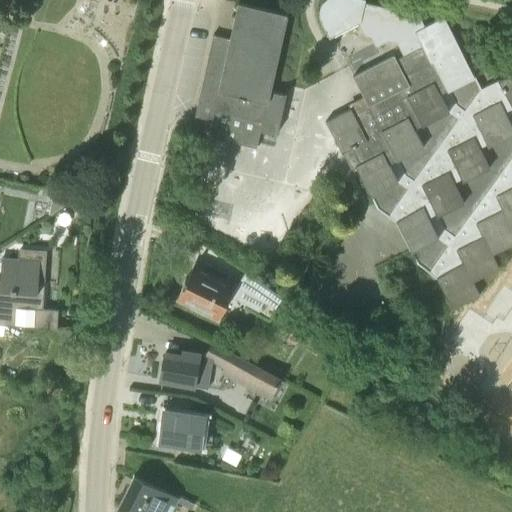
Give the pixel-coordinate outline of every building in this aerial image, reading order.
[(213,31),(199,113),(215,115),(212,132),(260,141),(263,126),(280,129),(288,88),(274,85),(288,6),(254,0),(237,0),(232,34),(213,31)] [(492,187),(432,148),(415,173),(419,176),(403,201),(451,232),(448,236),(496,267),(511,242),(511,206),(489,192),(492,187)] [(53,216),(81,199),(56,193),(51,216),(53,216)] [(0,324),(56,328),(58,309),(37,308),(39,282),(44,282),(46,251),(20,249),(19,259),(2,258),(0,282),(0,324)] [(220,317),(230,297),(235,287),(193,266),(178,296),(220,317)] [(247,273),(237,288),(265,302),(265,303),(277,309),(284,297),(247,273)] [(296,344),(305,329),(292,322),(284,337),(296,344)] [(205,359),(213,362),(225,368),(233,354),(213,344),(207,355),(205,359)] [(161,379),(194,385),(199,354),(183,351),(182,355),(165,352),(163,366),(161,366),(159,375),(161,375),(161,379)] [(272,399),(281,380),(233,354),(225,368),(222,374),(272,399)] [(205,415),(163,409),(160,440),(202,445),(205,415)] [(169,511),(177,497),(134,476),(118,508),(126,511),(169,511)]
